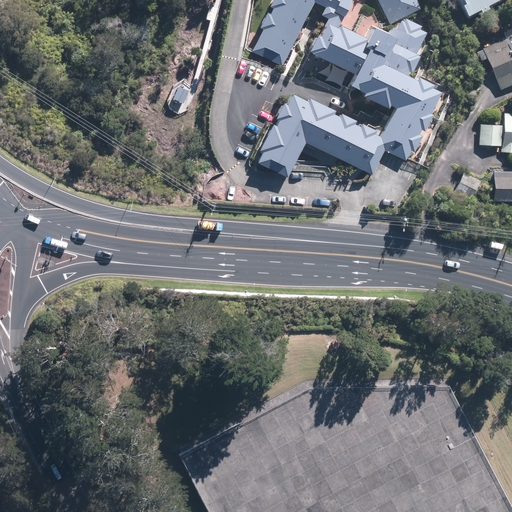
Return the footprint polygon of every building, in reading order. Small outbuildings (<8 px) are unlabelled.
[(373,0),(388,25),(420,7),(415,0),(270,0),(248,50),(280,64),(308,2),(321,8),(317,18),(321,20),(312,39),(308,37),(299,56),(354,81),(351,86),(366,93),(364,96),(365,97),(387,107),(374,135),(284,95),(254,163),(284,176),(300,140),(370,171),(380,150),(404,161),(435,94),(401,79),(423,30),(402,21),(383,30),(380,38),(362,29),(357,40),(335,29),(338,22),(327,17),(329,13),(339,18),(347,0),(373,0)] [(457,7),(462,18),(475,12),(477,15),(484,11),(483,7),(496,0),(454,0),(455,2),(456,1),(458,6),(457,7)] [(480,49),(498,91),(511,84),(511,41),(507,44),(505,39),(480,49)] [(172,95),(182,99),(187,88),(177,83),(172,95)] [(511,114),(501,114),(499,152),(507,153),(511,153),(511,114)] [(488,126),(478,125),(477,146),(487,146),(498,147),(499,126),(488,126)] [(511,172),(490,172),(491,202),(511,201),(511,172)] [(478,181),(461,173),(452,191),(469,200),(473,193),(476,194),(479,188),(476,186),(478,181)] [(493,241),(491,246),(503,250),(504,245),(493,241)] [(181,456),(210,511),(511,511),(511,504),(450,386),(310,389),(181,456)]
